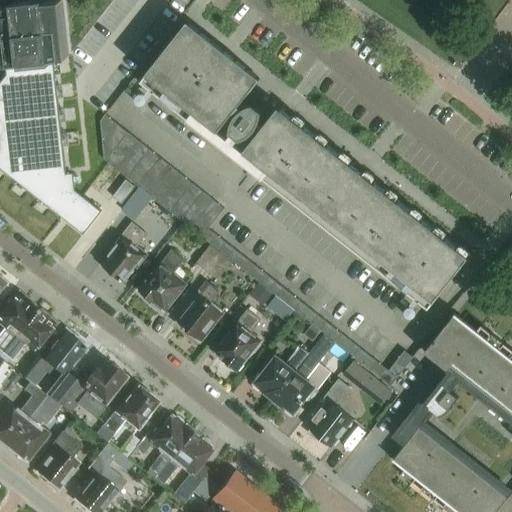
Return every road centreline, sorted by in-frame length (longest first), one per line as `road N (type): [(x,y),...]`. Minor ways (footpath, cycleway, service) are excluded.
road 1 (residential): [(332,501),(0,239)]
road 2 (residential): [(511,205),(256,0)]
road 3 (unknown): [(329,58),(246,149),(228,194)]
